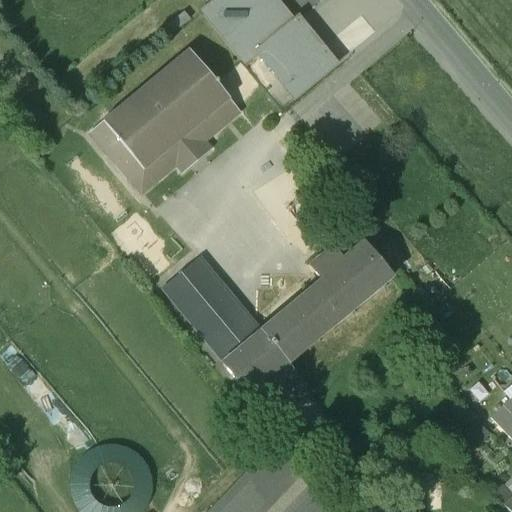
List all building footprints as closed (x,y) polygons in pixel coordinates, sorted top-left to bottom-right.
[(279,0),(213,0),(204,8),(247,60),(259,50),(258,48),(295,19),(279,0)] [(338,62),(299,15),(295,19),(258,48),(259,50),(297,96),(338,62)] [(189,48),(104,119),(145,168),(230,97),(189,48)] [(230,97),(145,168),(104,119),(90,131),(142,193),(177,164),(183,172),(213,147),(207,140),(241,111),(230,97)] [(258,191),(285,215),(306,191),(279,168),(258,191)] [(226,361),(224,363),(268,415),(306,383),(288,362),(393,274),(365,241),(344,258),(334,246),(312,265),(324,279),(262,331),(226,361)] [(262,331),(200,256),(163,286),(226,361),(262,331)] [(511,397),(493,416),(511,435),(511,397)] [(157,481),(156,469),(150,456),(141,447),(131,441),(116,437),(104,439),(92,444),(82,453),(76,462),(73,477),(74,488),(78,500),(87,510),(89,511),(140,511),(142,511),(149,504),(155,493),(157,481)] [(277,445),(212,511),(333,511),(278,445),(277,446),(277,445)] [(511,492),(506,486),(503,490),(497,495),(511,509),(511,492)] [(500,487),(494,492),(497,495),(503,490),(500,487)]
